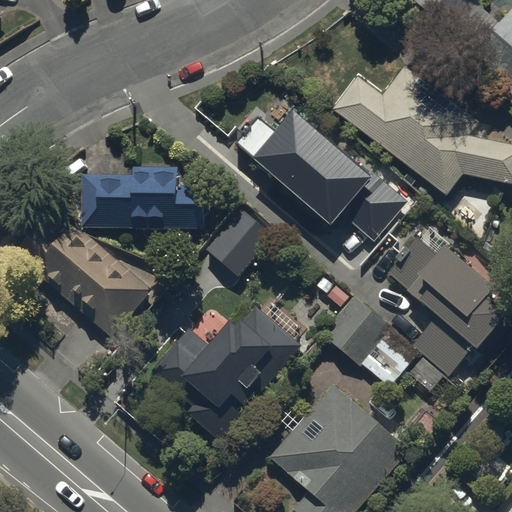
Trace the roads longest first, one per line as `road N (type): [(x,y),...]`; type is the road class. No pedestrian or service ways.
road 1 (residential): [(0,123),(80,74),(240,0)]
road 2 (primary): [(115,511),(0,412)]
